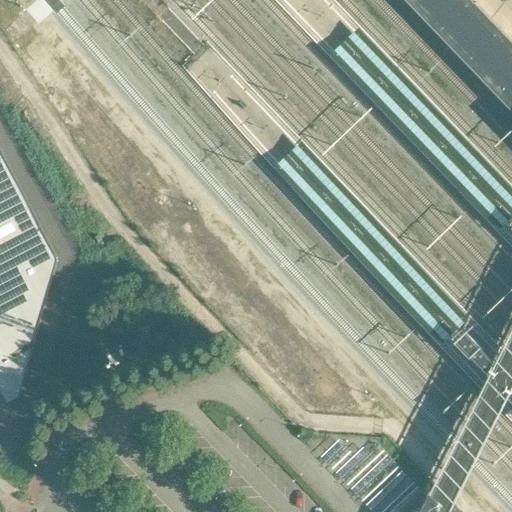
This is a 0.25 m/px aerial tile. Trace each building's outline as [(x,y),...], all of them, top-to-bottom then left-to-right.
[(511,43),(470,0),(405,0),(511,111),(511,43)] [(0,391),(5,402),(4,403),(6,405),(19,398),(58,259),(0,147),(0,391)] [(511,226),(511,227),(511,339),(505,353),(497,369),(461,332),(461,333),(462,334),(455,340),(454,339),(453,340),(491,380),(485,393),(448,465),(424,511),(446,511),(462,480),(499,408),(503,400),(511,409),(511,226)] [(320,454),(332,467),(350,449),(338,437),(320,454)] [(335,471),(348,485),(384,451),(378,444),(369,452),(363,445),(335,471)] [(363,501),(399,467),(387,454),(351,489),(363,501)] [(366,505),(372,511),(383,511),(414,483),(402,470),(366,505)] [(403,511),(424,493),(417,486),(390,511),(403,511)]
